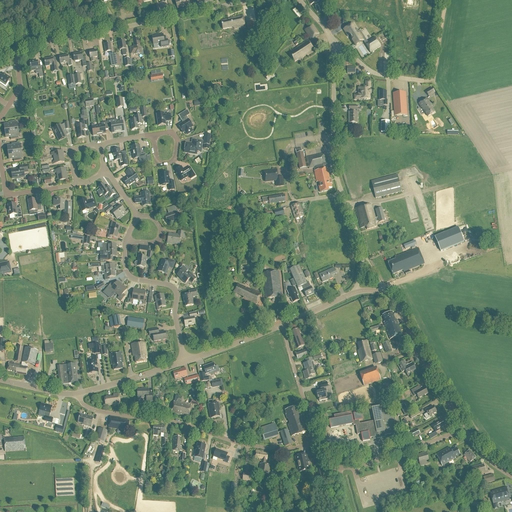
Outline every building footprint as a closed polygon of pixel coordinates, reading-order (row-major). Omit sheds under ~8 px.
[(176,0),(177,1),(175,2),(177,9),(190,5),(188,0),(176,0)] [(408,6),(407,8),(414,8),(414,4),(418,4),(417,0),(404,0),(404,5),(408,6)] [(243,16),(230,19),(230,20),(221,22),(223,30),(232,28),(235,30),(245,27),(243,16)] [(351,25),(343,30),(348,38),(350,36),(351,37),(350,38),(354,45),(362,40),(370,53),(380,47),(376,40),(369,44),(368,42),(366,43),(364,39),(365,38),(360,31),(358,33),(353,24),(351,25)] [(305,31),(311,40),(319,34),(313,25),(305,31)] [(163,35),(159,36),(152,38),(153,45),(160,44),(161,48),(169,47),(167,40),(164,41),(163,35)] [(135,54),(135,55),(141,54),(139,39),(133,40),(134,48),(130,49),(131,55),(135,54)] [(289,54),(294,63),(301,58),(302,60),(315,51),(307,40),(297,48),(297,49),(289,54)] [(122,51),(123,57),(126,56),(126,54),(127,54),(125,41),(118,43),(120,51),(122,51)] [(110,57),(111,63),(117,62),(116,55),(113,56),(112,52),(110,44),(104,45),(105,53),(109,53),(109,57),(110,57)] [(97,52),(89,53),(90,59),(91,59),(91,63),(95,62),(94,58),(98,58),(97,52)] [(82,61),(83,68),(87,67),(85,58),(83,58),(82,54),(73,55),(74,62),(82,61)] [(68,63),(69,67),(72,67),(71,60),(68,61),(68,56),(59,58),(60,65),(68,63)] [(51,66),(52,74),(58,73),(57,70),(56,63),(53,64),(53,59),(44,61),(45,67),(51,66)] [(36,71),(36,75),(39,74),(39,78),(43,77),(41,67),(39,67),(38,62),(30,63),(31,72),(36,71)] [(151,72),(152,81),(163,81),(163,72),(151,72)] [(271,72),(266,76),(265,76),(267,81),(274,77),(273,76),(271,72)] [(0,80),(1,81),(0,82),(6,87),(11,79),(3,74),(2,76),(0,75),(0,80)] [(67,77),(69,86),(75,85),(75,86),(81,85),(80,75),(67,77)] [(354,96),(355,100),(359,100),(360,100),(361,100),(364,100),(365,100),(370,99),(369,94),(371,94),(370,94),(370,91),(371,91),(371,90),(369,90),(369,88),(370,88),(370,81),(365,82),(366,88),(358,88),(359,95),(354,96)] [(383,106),(387,106),(387,101),(386,101),(386,92),(379,92),(379,101),(378,101),(378,107),(383,107),(383,106)] [(406,93),(393,94),(394,117),(407,116),(406,93)] [(421,107),(425,113),(427,117),(434,112),(431,107),(432,107),(427,99),(419,104),(421,108),(421,107)] [(352,112),(349,112),(348,123),(357,123),(357,106),(349,106),(349,110),(352,110),(352,112)] [(178,127),(183,134),(186,132),(188,135),(192,132),(190,129),(193,128),(186,117),(189,115),(187,111),(180,116),(185,123),(178,127)] [(164,114),(156,116),(158,127),(166,126),(165,122),(171,122),(170,115),(164,116),(164,114)] [(130,121),(132,131),(139,130),(138,126),(142,125),(141,116),(136,117),(137,120),(130,121)] [(107,122),(107,123),(108,129),(111,129),(112,134),(118,133),(117,123),(113,123),(113,121),(107,122)] [(389,122),(381,121),(381,134),(389,134),(389,122)] [(7,132),(17,131),(16,122),(8,123),(9,126),(5,126),(5,131),(7,131),(7,132)] [(81,123),(81,126),(76,127),(78,139),(85,138),(84,131),(88,131),(86,122),(81,123)] [(61,126),(53,130),(59,142),(67,138),(63,130),(65,129),(66,130),(69,130),(68,123),(65,124),(65,125),(61,126)] [(98,127),(100,136),(106,135),(105,131),(108,130),(108,129),(107,123),(101,124),(102,126),(98,127)] [(91,125),(93,137),(100,136),(98,127),(95,128),(94,125),(91,125)] [(10,138),(11,141),(19,140),(17,131),(7,132),(7,133),(6,134),(6,138),(10,138)] [(184,154),(196,155),(197,153),(201,153),(202,142),(192,141),(192,145),(186,144),(184,154)] [(10,154),(21,152),(19,143),(11,144),(12,148),(8,148),(9,153),(10,152),(10,154)] [(134,160),(139,159),(140,163),(146,161),(145,155),(141,156),(139,146),(131,148),(134,160)] [(119,161),(120,169),(128,167),(127,162),(126,155),(121,156),(120,150),(112,151),(114,162),(119,161)] [(14,159),(14,162),(22,161),(21,152),(10,154),(10,155),(9,155),(10,160),(14,159)] [(327,165),(324,154),(306,158),(306,159),(304,160),(302,152),(296,154),(299,169),(308,167),(309,169),(314,168),(314,172),(316,183),(318,183),(320,193),(328,191),(328,189),(331,188),(327,169),(326,165),(327,165)] [(21,179),(25,178),(24,174),(28,173),(27,166),(19,167),(20,170),(11,172),(12,180),(20,178),(21,179)] [(195,177),(190,168),(184,172),(181,167),(175,171),(178,176),(177,176),(181,182),(189,177),(191,180),(195,177)] [(131,169),(126,173),(129,177),(123,181),(127,187),(129,185),(129,186),(135,182),(136,183),(139,181),(136,176),(131,169)] [(265,182),(276,181),(277,187),(283,186),(282,177),(277,178),(276,171),(272,171),(272,172),(264,173),(265,182)] [(160,181),(161,186),(162,186),(162,187),(165,186),(166,186),(169,185),(169,191),(174,191),(173,182),(169,182),(169,180),(168,180),(167,173),(160,174),(161,181),(160,181)] [(372,183),(376,199),(402,193),(398,176),(372,183)] [(99,188),(104,197),(109,193),(112,197),(114,195),(110,189),(108,191),(104,185),(99,188)] [(142,204),(142,207),(151,206),(149,193),(140,194),(141,198),(134,198),(135,205),(142,204)] [(284,195),(269,198),(262,199),(263,204),(269,203),(269,205),(285,202),(284,195)] [(64,218),(71,218),(71,214),(72,204),(68,204),(68,207),(66,207),(66,201),(59,201),(59,199),(54,199),(53,208),(60,208),(60,211),(65,211),(64,218)] [(29,212),(37,211),(38,212),(42,211),(41,204),(37,205),(36,200),(28,201),(29,212)] [(89,210),(96,208),(94,201),(87,203),(86,200),(82,201),(83,201),(80,202),(81,206),(80,207),(82,213),(89,210)] [(293,212),(295,220),(303,217),(302,212),(301,213),(298,204),(291,207),(293,212)] [(17,215),(18,219),(22,218),(21,211),(17,212),(16,205),(8,206),(9,216),(17,215)] [(377,225),(376,224),(379,223),(379,224),(385,222),(382,209),(376,211),(378,219),(376,219),(372,205),(356,210),(361,229),(367,228),(367,230),(377,228),(376,225),(377,225)] [(110,206),(104,211),(107,214),(110,212),(111,213),(117,220),(126,213),(120,206),(114,211),(113,210),(110,206)] [(167,224),(172,223),(172,222),(178,220),(175,213),(177,213),(176,210),(176,209),(175,207),(167,209),(169,215),(165,217),(165,219),(167,224)] [(284,216),(282,209),(274,212),(275,218),(284,216)] [(112,222),(109,230),(118,233),(120,227),(114,225),(115,223),(112,222)] [(464,242),(458,228),(435,238),(441,252),(464,242)] [(107,239),(110,239),(111,237),(117,239),(118,233),(109,230),(107,239)] [(178,232),(178,237),(169,235),(167,244),(175,245),(179,245),(180,239),(184,240),(185,233),(178,232)] [(77,236),(77,239),(76,240),(82,241),(82,244),(90,245),(91,238),(77,236)] [(404,246),(405,250),(416,246),(415,241),(404,246)] [(403,271),(403,273),(424,264),(418,249),(395,259),(396,260),(388,264),(393,275),(403,271)] [(105,258),(105,262),(113,261),(113,258),(116,258),(116,251),(100,252),(100,255),(107,254),(107,258),(105,258)] [(145,261),(146,261),(147,258),(138,257),(137,267),(144,268),(145,261)] [(162,261),(158,272),(166,275),(169,268),(173,269),(175,263),(168,260),(167,263),(162,261)] [(0,264),(0,276),(11,274),(9,263),(0,264)] [(302,289),(303,290),(306,298),(314,294),(311,287),(310,288),(308,282),(306,283),(299,266),(290,270),(298,289),(301,287),(302,289)] [(182,281),(185,284),(189,281),(192,284),(196,279),(190,274),(189,276),(186,273),(187,271),(183,267),(179,271),(180,273),(177,276),(182,281)] [(316,280),(321,278),(323,283),(333,279),(332,276),(337,274),(334,269),(318,276),(317,274),(314,275),(316,280)] [(105,279),(105,281),(109,281),(109,278),(115,278),(114,271),(102,273),(102,276),(105,275),(106,279),(105,279)] [(262,274),(265,300),(282,298),(279,272),(262,274)] [(105,286),(102,282),(95,287),(97,290),(105,286)] [(112,291),(115,294),(122,286),(117,282),(113,287),(111,285),(106,290),(110,293),(112,291)] [(251,291),(237,285),(233,293),(244,297),(243,299),(256,305),(261,294),(251,291)] [(117,299),(121,302),(125,297),(123,295),(127,290),(122,286),(115,294),(119,297),(117,299)] [(299,301),(297,296),(298,296),(296,292),(295,288),(289,291),(291,295),(288,296),(289,299),(290,298),(293,304),(299,301)] [(133,301),(138,302),(140,291),(133,290),(132,300),(130,300),(129,303),(133,303),(133,301)] [(142,305),(145,305),(146,303),(144,302),(146,292),(140,291),(138,302),(143,302),(142,305)] [(188,292),(189,295),(183,297),(183,301),(184,301),(186,307),(194,306),(192,298),(197,297),(196,291),(188,292)] [(156,305),(157,311),(160,311),(160,308),(166,307),(165,301),(157,303),(158,305),(156,305)] [(190,318),(184,319),(185,327),(195,325),(194,318),(196,318),(195,313),(189,314),(190,318)] [(383,323),(386,329),(389,327),(390,328),(394,327),(395,328),(399,327),(396,321),(394,319),(391,313),(383,316),(385,323),(383,323)] [(114,327),(114,331),(120,330),(119,326),(120,326),(118,316),(108,318),(110,328),(114,327)] [(128,319),(127,327),(143,329),(144,321),(128,319)] [(386,329),(390,340),(402,336),(399,327),(395,328),(394,327),(390,328),(389,327),(386,329)] [(150,337),(153,336),(154,342),(167,340),(165,332),(159,333),(158,330),(149,331),(150,337)] [(294,340),(291,342),(293,346),(294,346),(295,350),(305,347),(299,330),(291,333),(294,340)] [(357,343),(359,351),(358,351),(361,363),(372,360),(369,347),(367,341),(357,343)] [(380,351),(381,355),(386,353),(387,355),(392,354),(388,342),(382,344),(384,349),(380,351)] [(144,343),(131,345),(133,357),(135,357),(136,364),(146,362),(146,358),(147,358),(144,343)] [(23,347),(17,346),(15,362),(20,363),(23,347)] [(21,363),(35,366),(38,352),(25,349),(21,363)] [(295,354),(297,360),(308,356),(306,350),(295,354)] [(122,364),(123,364),(122,353),(110,355),(111,366),(113,365),(114,371),(123,370),(122,364)] [(372,356),(375,365),(383,363),(380,353),(372,356)] [(93,357),(94,362),(87,363),(88,374),(95,373),(94,366),(97,366),(96,356),(93,357)] [(304,378),(308,380),(312,378),(311,376),(315,375),(314,372),(315,372),(311,359),(305,360),(306,364),(303,364),(306,372),(303,373),(304,378)] [(402,373),(405,372),(408,377),(412,375),(412,374),(416,372),(412,364),(406,367),(404,362),(398,365),(402,373)] [(9,363),(7,371),(16,373),(16,374),(26,376),(28,367),(15,365),(15,364),(9,363)] [(75,364),(57,366),(59,385),(63,385),(63,384),(77,383),(75,364)] [(203,368),(206,375),(216,372),(213,364),(203,368)] [(182,378),(187,377),(185,369),(180,370),(180,371),(173,373),(175,380),(182,378)] [(377,370),(360,376),(364,387),(381,381),(377,370)] [(204,374),(199,375),(201,383),(209,381),(208,378),(208,377),(205,378),(204,374)] [(188,378),(190,385),(200,382),(198,376),(194,377),(194,376),(188,378)] [(327,383),(319,385),(321,392),(316,393),(318,399),(319,402),(327,400),(327,397),(332,396),(330,387),(328,387),(327,383)] [(414,397),(417,396),(418,399),(428,394),(424,388),(419,391),(417,387),(411,391),(414,397)] [(149,390),(144,390),(137,390),(137,399),(146,399),(146,403),(152,403),(152,395),(149,395),(149,390)] [(113,398),(111,398),(110,396),(106,397),(106,398),(104,399),(105,406),(120,405),(119,395),(113,395),(113,398)] [(189,404),(199,406),(200,399),(191,397),(189,404)] [(180,403),(174,402),(171,414),(189,418),(191,405),(180,403)] [(208,406),(211,419),(220,417),(219,412),(220,412),(218,404),(208,406)] [(39,411),(40,411),(38,417),(45,419),(44,422),(52,424),(53,419),(49,418),(50,414),(52,407),(46,405),(45,406),(41,405),(39,411)] [(396,434),(393,415),(389,416),(387,406),(372,409),(375,428),(372,428),(368,429),(367,423),(359,425),(359,421),(363,421),(361,413),(355,414),(355,412),(334,416),(334,418),(335,420),(329,421),(330,429),(353,425),(353,427),(355,426),(357,436),(361,435),(362,442),(370,441),(370,439),(375,438),(376,438),(377,440),(380,439),(385,438),(385,436),(390,435),(396,434)] [(424,415),(427,419),(429,418),(433,416),(432,415),(437,413),(433,407),(428,410),(428,409),(425,410),(427,414),(424,415)] [(292,437),(306,432),(299,409),(296,409),(295,408),(285,411),(286,415),(287,420),(288,419),(290,425),(288,425),(292,437)] [(418,412),(409,417),(411,420),(420,415),(418,412)] [(78,423),(82,425),(91,428),(94,418),(87,417),(80,415),(78,423)] [(109,429),(128,432),(129,422),(121,421),(121,419),(110,418),(109,429)] [(432,426),(435,433),(439,431),(438,430),(444,426),(442,422),(436,425),(436,424),(432,426)] [(260,429),(264,441),(279,437),(275,424),(260,429)] [(162,426),(162,427),(153,426),(153,433),(153,436),(158,437),(158,434),(164,434),(165,427),(162,426)] [(95,440),(105,443),(108,432),(99,429),(95,440)] [(420,434),(417,429),(411,433),(413,438),(420,434)] [(287,430),(280,432),(285,447),(292,445),(287,430)] [(4,440),(5,452),(25,451),(24,438),(4,439),(4,437),(1,438),(1,437),(0,436),(0,447),(2,447),(1,441),(4,440)] [(173,437),(172,451),(181,452),(182,447),(180,447),(181,438),(173,437)] [(204,455),(206,446),(197,444),(196,451),(193,451),(192,458),(204,460),(205,455),(204,455)] [(456,449),(451,452),(449,448),(436,455),(442,467),(455,459),(455,458),(460,456),(456,449)] [(224,463),(227,464),(230,458),(227,457),(228,454),(216,450),(213,457),(225,462),(224,463)] [(261,465),(260,465),(259,473),(269,474),(270,466),(265,465),(265,461),(267,462),(268,455),(263,454),(263,453),(256,451),(254,460),(262,461),(261,465)] [(467,460),(467,461),(469,463),(475,458),(469,451),(464,456),(467,460)] [(417,455),(419,463),(428,460),(426,452),(417,455)] [(309,463),(307,455),(295,457),(298,470),(298,473),(301,472),(301,473),(309,471),(307,463),(309,463)] [(485,474),(483,465),(471,468),(473,475),(476,474),(477,476),(479,475),(485,474)] [(321,468),(317,469),(318,477),(314,477),(315,484),(323,483),(321,468)] [(494,482),(493,475),(483,478),(485,484),(494,482)] [(506,488),(491,492),(492,494),(490,495),(493,504),(509,500),(506,488)]
